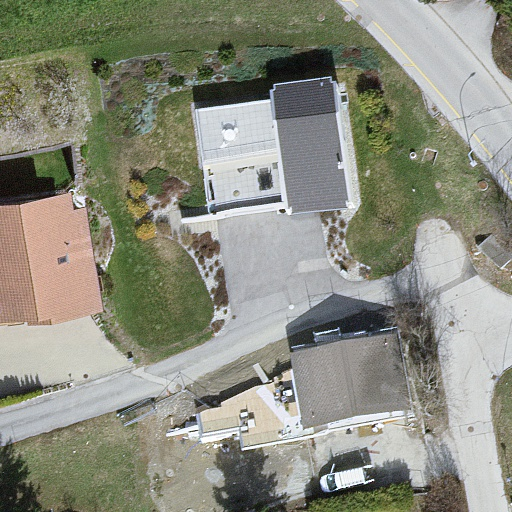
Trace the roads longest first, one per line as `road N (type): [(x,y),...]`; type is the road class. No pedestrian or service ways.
road 1 (residential): [(509,166),(355,0)]
road 2 (residential): [(488,511),(467,361),(490,337),(511,337)]
